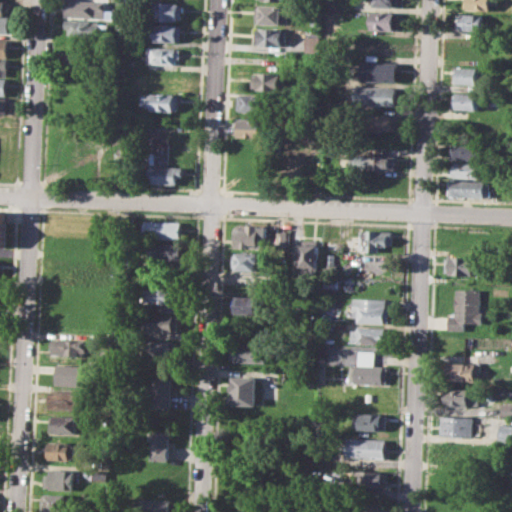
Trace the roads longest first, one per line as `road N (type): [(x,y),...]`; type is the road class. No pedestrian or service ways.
road 1 (residential): [(38,0),(15,511)]
road 2 (residential): [(0,195),(511,215)]
road 3 (residential): [(200,511),(220,0)]
road 4 (residential): [(430,0),(411,511)]
